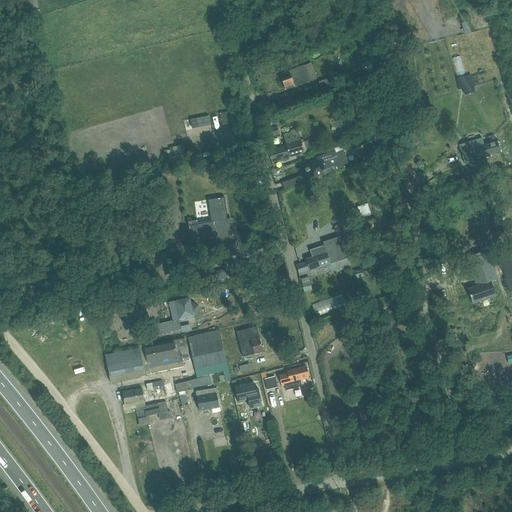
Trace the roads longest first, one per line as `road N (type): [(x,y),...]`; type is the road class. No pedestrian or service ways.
road 1 (unclassified): [(343,480),(227,0)]
road 2 (unclassified): [(0,329),(146,511)]
road 3 (unclassified): [(511,449),(343,480)]
road 4 (motorway): [(99,511),(0,381)]
road 5 (unclassified): [(343,480),(188,511)]
road 6 (unknown): [(61,405),(105,387),(126,456),(126,487)]
